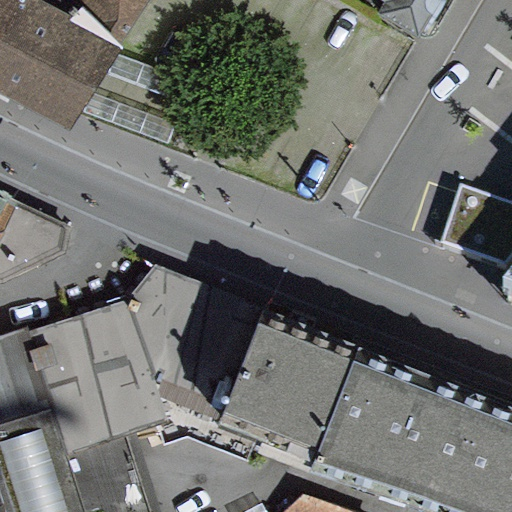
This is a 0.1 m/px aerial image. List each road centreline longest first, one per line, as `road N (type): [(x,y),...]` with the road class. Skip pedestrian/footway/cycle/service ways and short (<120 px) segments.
road 1 (residential): [(337,281),(0,142)]
road 2 (residential): [(337,281),(500,0)]
road 3 (residential): [(337,281),(511,346)]
